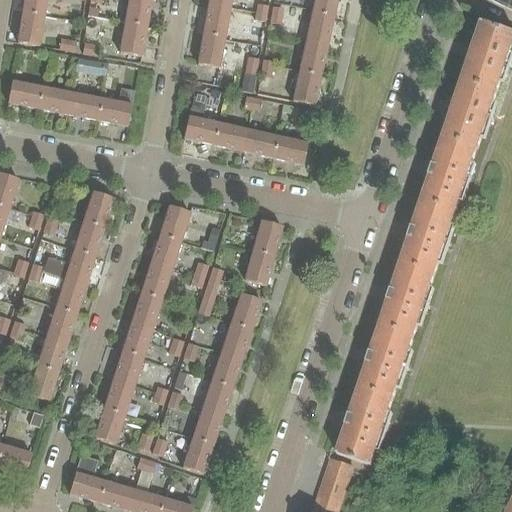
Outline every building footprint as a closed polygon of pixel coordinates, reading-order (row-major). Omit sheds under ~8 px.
[(24,0),(22,14),(43,17),(45,0),(24,0)] [(128,0),(124,24),(145,28),(150,0),(128,0)] [(208,0),(208,5),(229,9),(230,0),(208,0)] [(314,0),(312,14),(332,18),(336,0),(314,0)] [(511,0),(481,0),(511,14),(511,0)] [(255,11),(256,4),(249,2),(248,9),(255,11)] [(208,5),(203,35),(223,39),(229,9),(208,5)] [(257,6),(255,14),(266,16),(267,8),(257,6)] [(283,11),(272,9),(271,17),(281,19),(283,11)] [(22,14),(17,44),(38,47),(43,17),(22,14)] [(266,16),(255,14),(254,22),(264,24),(266,16)] [(312,14),(305,43),(326,48),(332,18),(312,14)] [(281,19),(271,17),(269,25),(280,27),(281,19)] [(110,53),(119,55),(140,58),(145,28),(124,24),(121,42),(112,40),(110,53)] [(470,58),(469,61),(462,82),(496,93),(511,44),(511,34),(481,24),(473,48),(472,48),(469,58),(470,58)] [(197,65),(199,65),(218,69),(223,39),(203,35),(197,65)] [(89,58),(93,37),(83,36),(82,45),(84,45),(82,56),(89,58)] [(93,37),(89,58),(97,59),(99,48),(101,48),(102,39),(93,37)] [(58,52),(66,54),(67,42),(60,41),(58,52)] [(67,42),(66,54),(73,55),(75,44),(67,42)] [(305,43),(299,73),(319,77),(326,48),(305,43)] [(258,62),(246,60),(245,67),(256,69),(258,62)] [(105,78),(107,65),(78,61),(76,73),(105,78)] [(263,63),(261,70),(273,72),(273,68),(274,65),(263,63)] [(244,75),(255,77),(256,69),(245,67),(244,75)] [(273,72),(271,80),(279,81),(281,69),(273,68),(273,72)] [(261,70),(260,78),(271,80),(273,72),(261,70)] [(292,103),(313,107),(319,77),(299,73),(292,103)] [(244,75),(241,92),(252,94),(255,77),(244,75)] [(443,138),(477,150),(496,93),(462,82),(454,105),(453,105),(450,115),(451,115),(443,138)] [(31,87),(12,83),(8,105),(37,111),(41,89),(31,87)] [(41,89),(37,111),(66,117),(71,95),(41,89)] [(66,117),(67,117),(96,123),(101,101),(71,95),(66,117)] [(191,103),(188,119),(196,121),(200,122),(205,99),(192,95),(190,103),(191,103)] [(245,99),(243,110),(251,111),(254,101),(245,99)] [(126,129),(131,108),(101,101),(96,123),(126,129)] [(254,101),(251,111),(258,113),(261,102),(254,101)] [(297,110),(283,107),(282,115),(296,118),(297,110)] [(200,122),(196,121),(188,119),(183,141),(213,147),(218,126),(200,122)] [(247,133),(238,131),(218,126),(213,147),(242,154),(247,133)] [(247,133),(242,154),(272,161),(276,139),(247,133)] [(430,177),(422,202),(455,213),(477,150),(443,138),(434,166),(433,166),(429,177),(430,177)] [(276,139),(272,161),(301,167),(306,146),(276,139)] [(0,177),(0,209),(9,212),(18,183),(0,177)] [(83,222),(103,229),(113,201),(92,194),(83,222)] [(455,213),(422,202),(413,229),(412,229),(409,239),(409,240),(401,265),(434,277),(455,213)] [(189,215),(168,208),(159,238),(179,244),(189,215)] [(0,209),(0,239),(9,212),(0,209)] [(32,214),(30,221),(40,224),(42,217),(32,214)] [(57,222),(48,219),(45,226),(55,229),(57,222)] [(27,229),(31,230),(37,232),(40,224),(30,221),(27,229)] [(94,258),(103,229),(83,222),(74,251),(94,258)] [(273,258),(281,229),(260,223),(252,253),(273,258)] [(55,229),(45,226),(43,234),(52,237),(55,229)] [(159,238),(149,266),(170,273),(179,244),(159,238)] [(213,254),(215,246),(208,244),(203,242),(200,250),(213,254)] [(85,287),(94,258),(74,251),(69,267),(47,259),(42,273),(64,281),(85,287)] [(273,258),(252,253),(244,282),(265,288),(273,258)] [(17,261),(15,269),(25,273),(27,265),(17,261)] [(197,265),(194,272),(204,275),(207,268),(197,265)] [(434,277),(401,265),(392,291),(391,291),(388,302),(379,329),(413,340),(434,277)] [(149,266),(140,295),(161,302),(170,273),(149,266)] [(32,267),(30,275),(39,278),(41,270),(32,267)] [(25,273),(15,269),(12,277),(22,280),(25,273)] [(222,273),(212,270),(210,277),(219,280),(222,273)] [(204,275),(194,272),(192,279),(202,282),(204,275)] [(30,275),(27,282),(36,285),(39,278),(30,275)] [(219,280),(210,277),(207,284),(217,287),(219,280)] [(202,282),(192,279),(190,287),(199,290),(202,282)] [(75,316),(85,287),(64,281),(55,309),(75,316)] [(217,287),(207,284),(205,292),(214,295),(217,287)] [(214,295),(205,292),(202,300),(200,307),(198,315),(207,318),(210,310),(212,302),(214,295)] [(140,295),(131,324),(152,330),(161,302),(140,295)] [(251,333),(258,311),(261,304),(241,297),(231,326),(251,333)] [(66,344),(75,316),(55,309),(46,338),(66,344)] [(0,319),(0,327),(6,330),(9,322),(0,319)] [(24,327),(14,324),(11,331),(21,334),(24,327)] [(131,324),(122,352),(142,359),(152,330),(131,324)] [(231,326),(221,354),(241,361),(251,333),(231,326)] [(367,364),(358,392),(391,403),(413,340),(379,329),(371,354),(370,353),(367,364)] [(21,334),(11,331),(9,339),(19,342),(21,334)] [(46,338),(37,366),(57,372),(66,344),(46,338)] [(172,341),(170,348),(180,351),(182,344),(172,341)] [(197,349),(188,346),(185,353),(194,356),(197,349)] [(180,351),(170,348),(167,356),(177,359),(180,351)] [(122,352),(112,381),(133,388),(142,359),(122,352)] [(194,356),(185,353),(183,361),(192,364),(194,356)] [(221,354),(211,383),(231,390),(241,361),(221,354)] [(57,372),(37,366),(27,396),(47,402),(57,372)] [(180,392),(186,376),(179,374),(173,390),(180,392)] [(112,381),(103,410),(124,416),(133,388),(112,381)] [(211,383),(202,411),(221,418),(231,390),(211,383)] [(157,389),(154,397),(164,400),(167,393),(157,389)] [(346,427),(338,453),(337,456),(370,466),(391,403),(358,392),(350,416),(349,416),(346,427)] [(181,397),(171,394),(169,402),(178,405),(181,397)] [(164,400),(154,397),(152,404),(162,407),(164,400)] [(178,405),(169,402),(167,409),(176,412),(178,405)] [(94,439),(114,446),(124,416),(103,410),(94,439)] [(202,411),(192,440),(212,447),(221,418),(202,411)] [(38,430),(42,418),(33,415),(29,427),(38,430)] [(142,436),(139,443),(149,446),(151,439),(142,436)] [(166,443),(157,440),(154,448),(163,451),(166,443)] [(182,469),(202,476),(212,447),(192,440),(182,469)] [(149,446),(139,443),(137,450),(147,453),(149,446)] [(1,448),(0,452),(0,468),(25,476),(31,456),(1,448)] [(163,451),(154,448),(152,456),(161,459),(163,451)] [(97,463),(84,459),(80,458),(75,475),(74,475),(68,495),(98,504),(104,484),(92,480),(97,463)] [(136,471),(143,473),(146,462),(139,460),(136,471)] [(146,462),(143,473),(150,475),(154,465),(146,462)] [(331,462),(328,472),(350,479),(353,469),(331,462)] [(164,469),(162,476),(170,479),(172,471),(164,469)] [(346,489),(350,479),(328,472),(324,482),(346,489)] [(343,498),(346,489),(324,482),(321,491),(343,498)] [(104,484),(98,504),(126,511),(133,492),(104,484)] [(340,507),(343,498),(321,491),(318,500),(340,507)] [(133,492),(126,511),(158,511),(162,500),(133,492)] [(190,511),(191,509),(162,500),(158,511),(190,511)] [(324,511),(338,511),(340,507),(318,500),(315,509),(324,511)]
